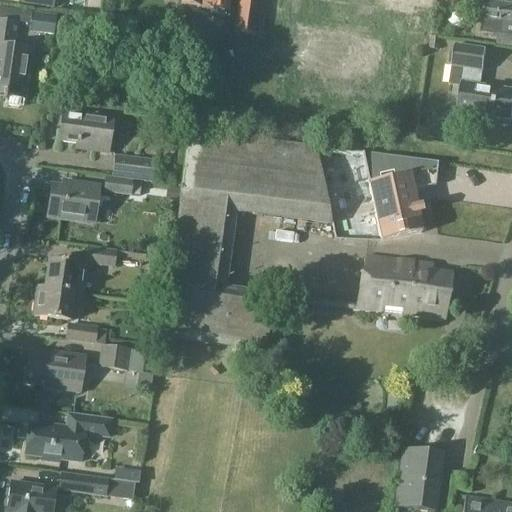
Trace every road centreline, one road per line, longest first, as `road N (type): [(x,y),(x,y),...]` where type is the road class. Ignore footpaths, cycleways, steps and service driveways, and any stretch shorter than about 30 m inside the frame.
road 1 (residential): [(0,281),(18,181),(16,161),(0,144)]
road 2 (unknown): [(503,313),(458,436)]
